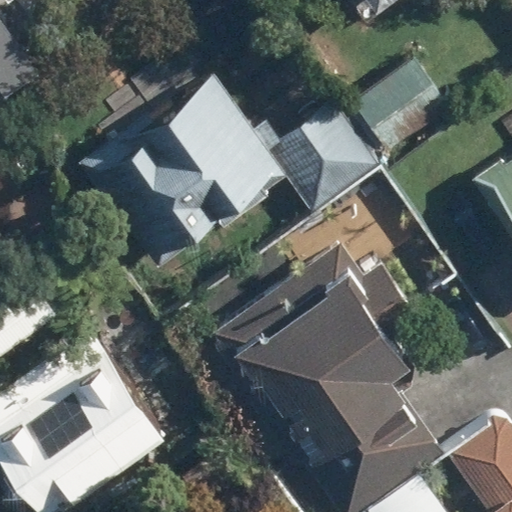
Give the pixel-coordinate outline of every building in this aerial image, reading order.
[(35,60),(0,12),(0,76),(5,83),(35,60)] [(337,87),(288,125),(270,102),(253,115),(210,59),(85,157),(163,256),(288,159),(324,206),(390,155),(337,87)] [(511,141),(480,163),(511,209),(511,141)] [(207,324),(213,332),(339,511),(342,511),(445,440),(393,366),(420,347),(353,253),(325,274),(310,252),(207,324)] [(0,290),(0,345),(53,309),(27,272),(0,290)] [(93,307),(0,373),(0,434),(46,499),(70,482),(76,489),(173,420),(93,307)] [(489,502),(475,511),(511,511),(511,407),(508,402),(448,448),(489,502)]
